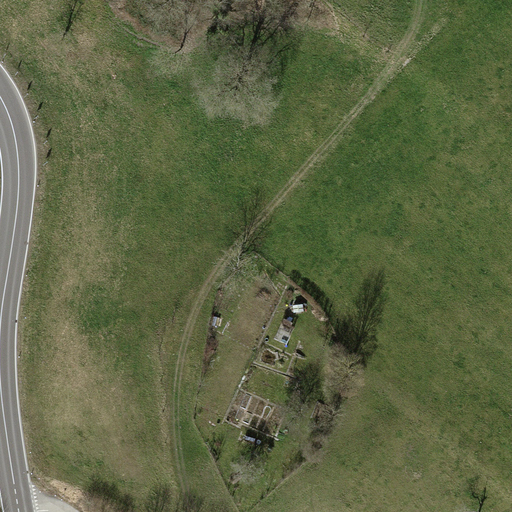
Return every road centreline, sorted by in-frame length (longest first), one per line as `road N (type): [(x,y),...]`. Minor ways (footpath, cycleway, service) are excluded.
road 1 (tertiary): [(0,341),(19,181),(16,136),(0,93)]
road 2 (tertiary): [(20,511),(0,371)]
